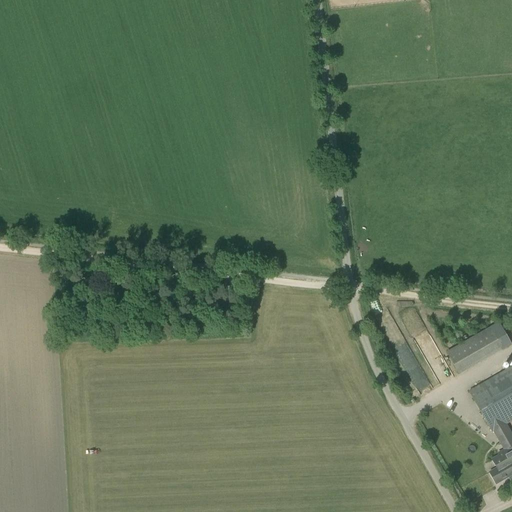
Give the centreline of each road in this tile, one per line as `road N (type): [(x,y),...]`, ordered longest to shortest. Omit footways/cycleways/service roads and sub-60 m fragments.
road 1 (unclassified): [(456,511),(363,345),(316,0)]
road 2 (track): [(511,311),(0,250)]
